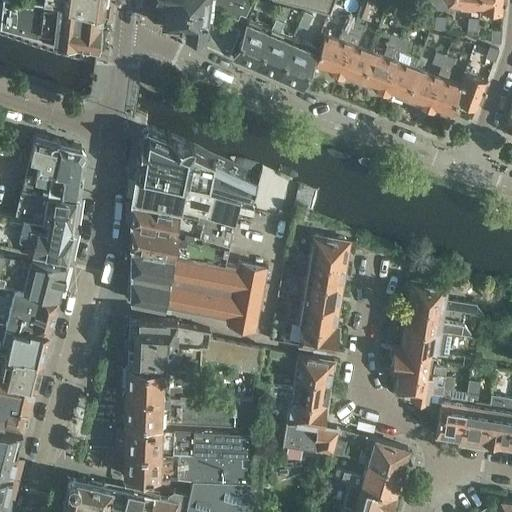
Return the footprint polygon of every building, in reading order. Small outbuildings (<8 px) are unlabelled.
[(102,11),(60,0),(1,0),(0,8),(0,21),(97,48),(102,11)] [(60,0),(102,11),(103,0),(60,0)] [(214,5),(209,4),(176,0),(165,0),(163,23),(188,26),(187,33),(228,51),(239,26),(221,18),(212,17),(214,5)] [(176,0),(209,4),(214,5),(222,6),(232,13),(237,15),(239,10),(245,12),(250,0),(176,0)] [(266,0),(255,0),(253,5),(265,10),(269,1),(266,0)] [(333,0),(286,0),(329,12),(333,0)] [(349,41),(337,72),(346,75),(346,73),(360,79),(371,49),(357,44),(364,23),(360,22),(362,16),(365,17),(371,0),(361,0),(357,14),(354,20),(356,20),(352,32),(350,31),(347,40),(349,41)] [(440,0),(437,4),(447,5),(447,12),(453,13),(453,5),(480,8),(481,0),(440,0)] [(481,0),(480,8),(504,11),(505,0),(481,0)] [(280,4),(275,16),(283,20),(289,6),(280,4)] [(307,27),(312,13),(303,10),(298,24),(307,27)] [(435,14),(434,26),(444,28),(446,15),(435,14)] [(271,25),(249,16),(233,53),(255,62),(271,25)] [(345,16),(341,28),(350,31),(352,32),(356,20),(354,20),(345,16)] [(476,36),(478,17),(468,16),(465,35),(476,36)] [(293,35),(271,25),(255,62),(278,72),(293,35)] [(491,40),(500,41),(501,29),(492,28),(491,40)] [(347,40),(326,33),(315,62),(328,67),(327,69),(337,72),(349,41),(347,40)] [(371,49),(360,79),(373,83),(372,85),(382,89),(401,37),(391,33),(383,54),(371,49)] [(317,45),(293,35),(278,72),(301,82),(317,45)] [(401,37),(382,89),(391,92),(391,90),(405,95),(416,66),(402,61),(410,40),(401,37)] [(499,48),(490,45),(486,56),(494,59),(499,48)] [(436,50),(431,61),(441,65),(446,53),(436,50)] [(456,98),(460,82),(447,77),(454,57),(446,53),(441,65),(438,74),(427,105),(436,108),(436,107),(451,112),(456,98)] [(416,66),(405,95),(418,100),(417,101),(427,105),(438,74),(416,66)] [(488,78),(465,70),(460,82),(456,98),(478,107),(488,78)] [(143,129),(136,174),(211,189),(254,202),(259,184),(193,153),(195,145),(149,127),(143,129)] [(58,138),(34,133),(28,152),(29,153),(21,186),(47,190),(58,138)] [(58,138),(47,190),(78,194),(85,150),(80,144),(58,138)] [(136,174),(132,197),(179,208),(234,223),(240,201),(204,190),(136,174)] [(75,220),(77,202),(78,194),(47,190),(21,186),(15,212),(0,207),(0,241),(67,257),(73,229),(70,229),(72,219),(75,220)] [(234,223),(179,208),(132,197),(131,220),(146,221),(145,224),(160,227),(160,228),(214,241),(214,240),(229,244),(234,223)] [(146,221),(131,220),(131,243),(209,259),(225,262),(229,245),(214,241),(160,228),(160,227),(145,224),(146,221)] [(313,233),(310,256),(345,261),(349,239),(313,233)] [(288,241),(287,251),(297,253),(298,246),(295,245),(295,242),(288,241)] [(237,265),(225,262),(209,259),(131,243),(129,296),(228,314),(227,320),(256,326),(267,263),(238,258),(237,265)] [(6,251),(0,249),(0,280),(57,295),(65,261),(26,251),(6,251)] [(310,256),(306,277),(342,283),(343,273),(346,272),(347,266),(345,264),(345,261),(310,256)] [(294,267),(283,265),(282,274),(293,275),(294,267)] [(306,277),(303,298),(338,304),(340,295),(342,294),(343,287),(342,285),(342,283),(306,277)] [(412,278),(408,301),(443,306),(474,311),(482,312),(476,302),(445,297),(447,283),(412,278)] [(280,279),(277,294),(287,296),(288,290),(283,289),(285,280),(280,279)] [(57,295),(0,280),(0,314),(49,328),(57,295)] [(303,298),(299,319),(335,325),(337,316),(339,315),(340,308),(338,306),(338,304),(303,298)] [(406,305),(405,311),(407,313),(405,323),(451,330),(471,333),(471,332),(465,323),(441,320),(443,306),(408,301),(408,303),(406,305)] [(285,310),(275,309),(273,316),(284,318),(285,310)] [(0,314),(0,346),(43,357),(50,328),(49,328),(0,314)] [(127,364),(173,365),(200,366),(200,361),(260,366),(262,343),(209,333),(209,326),(176,320),(176,316),(128,314),(127,364)] [(299,319),(299,320),(303,321),(299,342),(335,348),(336,339),(339,337),(340,330),(338,327),(335,326),(335,325),(299,319)] [(395,343),(394,345),(428,350),(448,353),(451,330),(405,323),(405,325),(402,327),(401,333),(403,335),(402,344),(395,343)] [(284,333),(283,340),(293,341),(294,335),(284,333)] [(392,348),(391,354),(393,356),(391,366),(398,367),(398,368),(445,375),(445,374),(446,366),(426,363),(428,350),(394,345),(394,346),(392,348)] [(0,376),(37,380),(43,357),(0,346),(0,376)] [(284,350),(270,348),(268,356),(282,358),(284,350)] [(298,352),(294,375),(332,381),(334,371),(331,368),(333,358),(298,352)] [(127,364),(126,391),(180,392),(181,384),(187,384),(188,366),(173,366),(173,365),(127,364)] [(398,368),(396,385),(400,391),(412,393),(411,397),(428,400),(430,392),(442,394),(445,375),(398,368)] [(437,424),(436,430),(447,431),(449,434),(456,435),(458,433),(460,433),(465,399),(467,390),(466,390),(453,388),(454,376),(445,374),(445,375),(442,394),(437,424)] [(271,383),(269,393),(291,396),(326,401),(327,393),(330,391),(332,381),(294,375),(292,386),(271,383)] [(0,422),(25,429),(30,407),(35,386),(37,380),(0,376),(0,422)] [(465,399),(460,433),(471,435),(473,438),(479,439),(482,437),(484,437),(489,403),(475,401),(479,380),(468,378),(466,390),(467,390),(465,399)] [(253,394),(180,392),(126,391),(125,419),(252,422),(253,394)] [(489,403),(484,437),(484,438),(484,439),(489,439),(488,442),(495,443),(497,441),(507,442),(511,412),(511,395),(491,392),(489,403)] [(288,412),(282,443),(287,444),(286,454),(301,456),(302,446),(332,451),(339,426),(322,424),(323,416),(326,414),(328,406),(325,403),(326,401),(291,396),(288,412)] [(125,425),(124,450),(242,453),(242,454),(251,454),(252,430),(200,427),(125,425)] [(0,471),(13,475),(23,435),(2,429),(0,428),(0,471)] [(361,449),(359,457),(367,460),(367,459),(401,469),(404,460),(407,459),(409,452),(407,449),(408,446),(408,445),(371,434),(366,450),(361,449)] [(338,437),(334,450),(343,453),(346,439),(338,437)] [(124,450),(124,475),(163,476),(193,478),(254,480),(255,463),(242,462),(242,454),(242,453),(124,450)] [(343,469),(341,478),(350,480),(361,483),(395,492),(397,484),(400,482),(402,475),(401,471),(401,469),(367,459),(367,460),(363,474),(343,469)] [(2,511),(13,475),(0,471),(0,511),(2,511)] [(75,476),(68,482),(63,501),(105,511),(176,511),(180,500),(167,497),(143,492),(143,493),(120,487),(75,476)] [(167,497),(180,500),(176,511),(252,511),(254,480),(193,478),(189,493),(173,490),(167,497)] [(350,480),(343,503),(355,506),(375,511),(390,511),(392,506),(395,505),(397,498),(395,496),(396,493),(394,493),(395,492),(361,483),(350,480)] [(319,498),(336,502),(339,491),(322,486),(319,498)] [(501,505),(499,511),(511,511),(511,499),(511,500),(502,498),(501,505)] [(105,511),(63,501),(60,511),(105,511)] [(491,503),(476,511),(499,511),(501,505),(491,503)]
